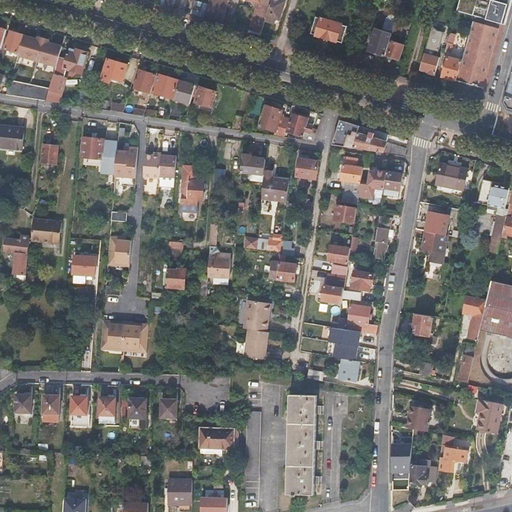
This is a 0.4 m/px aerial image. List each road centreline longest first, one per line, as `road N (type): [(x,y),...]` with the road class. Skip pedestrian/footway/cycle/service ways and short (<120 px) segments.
road 1 (residential): [(425,114),(387,337),(379,503)]
road 2 (tertiary): [(44,0),(341,89)]
road 3 (residential): [(0,386),(16,375),(219,383)]
